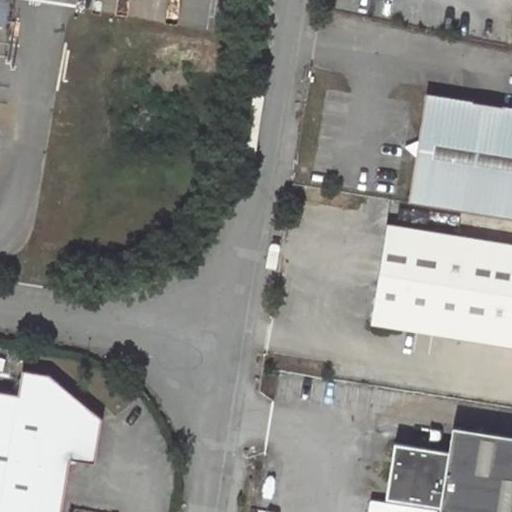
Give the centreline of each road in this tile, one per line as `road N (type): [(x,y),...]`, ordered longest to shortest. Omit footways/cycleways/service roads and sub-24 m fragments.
road 1 (unclassified): [(287,0),(218,355)]
road 2 (unclassified): [(218,355),(0,318)]
road 3 (unclassified): [(218,355),(196,511)]
